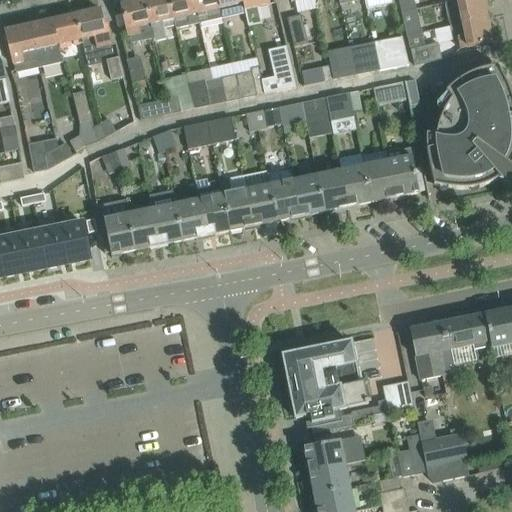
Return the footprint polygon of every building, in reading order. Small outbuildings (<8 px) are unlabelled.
[(144,0),(130,0),(131,2),(121,5),(126,31),(127,30),(130,44),(153,39),(144,0)] [(168,0),(144,0),(153,39),(153,42),(166,39),(162,22),(173,20),(168,0)] [(193,0),(168,0),(173,20),(176,29),(199,24),(193,0)] [(217,0),(193,0),(199,24),(222,19),(219,9),(217,0)] [(241,0),(217,0),(219,9),(222,19),(245,13),(243,4),(241,0)] [(241,0),(243,4),(245,13),(248,26),(261,23),(258,8),(268,6),(266,0),(241,0)] [(445,4),(450,28),(488,19),(483,0),(465,0),(458,2),(445,4)] [(99,9),(76,15),(81,41),(87,67),(101,63),(98,49),(111,46),(106,26),(103,26),(99,9)] [(76,15),(52,20),(58,46),(81,41),(76,15)] [(288,18),(294,47),(309,44),(302,15),(288,18)] [(488,19),(450,28),(453,40),(458,39),(460,50),(467,48),(467,49),(493,43),(488,19)] [(52,20),(29,26),(39,69),(62,63),(58,46),(52,20)] [(420,24),(405,27),(407,37),(422,34),(420,24)] [(39,69),(29,26),(5,31),(13,66),(14,66),(16,74),(39,69)] [(422,34),(407,37),(410,50),(414,66),(441,60),(438,44),(425,47),(422,34)] [(401,38),(374,44),(375,49),(381,71),(408,65),(401,38)] [(374,43),(349,48),(355,76),(381,71),(375,49),(374,43)] [(274,78),(261,81),(264,94),(295,88),(286,48),(268,52),(274,78)] [(330,66),(329,66),(332,81),(355,76),(349,48),(328,52),(330,66)] [(127,59),(132,81),(146,78),(140,55),(127,59)] [(106,60),(111,81),(123,78),(118,57),(106,60)] [(251,72),(236,75),(242,99),(264,94),(261,81),(258,66),(250,68),(251,72)] [(332,81),(329,66),(321,68),(324,83),(332,81)] [(445,93),(452,101),(451,101),(450,101),(450,102),(447,106),(445,110),(442,116),(440,121),(439,126),(437,131),(437,134),(436,136),(426,136),(426,140),(426,144),(426,149),(427,153),(434,186),(437,187),(440,188),(444,189),(448,190),(452,191),(457,191),(461,191),(466,191),(471,190),(476,189),(479,188),(483,187),(486,186),(489,185),(493,183),(496,181),(498,180),(501,183),(502,182),(499,179),(510,169),(511,169),(511,168),(510,167),(511,163),(511,97),(511,96),(508,88),(497,68),(496,68),(493,68),(488,69),(485,70),(480,71),(474,73),(469,76),(466,78),(462,80),(459,82),(456,84),(452,87),(450,88),(448,91),(445,93)] [(236,75),(212,80),(211,80),(217,104),(242,99),(236,75)] [(217,104),(211,80),(188,85),(193,109),(217,104)] [(408,101),(404,83),(396,85),(399,102),(408,101)] [(80,125),(80,137),(85,147),(98,143),(108,138),(101,125),(94,129),(85,92),(73,95),(80,125)] [(358,92),(349,94),(353,112),(362,110),(358,92)] [(353,112),(349,94),(341,96),(328,99),(333,122),(354,118),(353,112)] [(177,98),(167,100),(170,114),(180,112),(177,98)] [(326,99),(313,102),(316,119),(329,116),(326,99)] [(170,114),(167,100),(159,101),(162,116),(170,114)] [(306,121),(302,104),(294,106),(297,123),(306,121)] [(264,112),(255,114),(259,131),(268,130),(267,128),(264,112)] [(259,131),(255,114),(245,116),(249,133),(259,131)] [(0,118),(0,130),(15,127),(13,117),(0,118)] [(216,122),(207,124),(211,142),(212,144),(236,139),(232,119),(216,122)] [(109,121),(101,125),(108,138),(116,134),(109,121)] [(197,126),(183,129),(188,149),(212,144),(211,142),(207,124),(197,126)] [(15,127),(0,130),(0,132),(0,133),(2,139),(16,136),(15,127)] [(169,132),(161,135),(167,152),(176,149),(169,132)] [(167,152),(161,135),(151,139),(158,156),(167,152)] [(85,147),(80,137),(69,143),(75,153),(85,147)] [(66,161),(59,148),(50,153),(44,153),(42,143),(28,146),(34,174),(47,171),(66,161)] [(65,144),(59,148),(66,161),(72,157),(65,144)] [(123,150),(114,154),(121,170),(130,167),(123,150)] [(386,150),(362,155),(372,203),(396,199),(387,153),(386,150)] [(402,150),(387,153),(396,199),(419,194),(411,158),(404,160),(402,150)] [(362,153),(338,158),(341,172),(349,208),(372,203),(362,155),(362,153)] [(121,170),(114,154),(105,157),(112,174),(121,170)] [(0,168),(0,184),(24,180),(21,164),(0,168)] [(291,171),(268,175),(270,187),(277,223),(301,218),(295,188),(293,182),(291,171)] [(341,172),(317,177),(325,213),(349,208),(341,172)] [(317,177),(293,182),(301,218),(325,213),(317,177)] [(229,180),(220,182),(231,232),(254,227),(247,191),(231,194),(229,180)] [(199,201),(198,201),(206,237),(231,232),(220,182),(209,184),(210,188),(196,190),(199,201)] [(270,187),(247,191),(254,227),(277,223),(270,187)] [(44,194),(32,197),(34,205),(46,202),(44,194)] [(32,197),(20,199),(22,207),(34,205),(32,197)] [(198,201),(175,206),(183,242),(206,237),(198,201)] [(175,206),(151,211),(158,247),(183,242),(175,206)] [(151,211),(127,216),(135,252),(158,247),(151,211)] [(135,252),(127,216),(103,220),(111,257),(135,252)] [(94,220),(86,222),(89,234),(97,232),(94,220)] [(82,223),(60,228),(68,265),(90,261),(82,223)] [(60,228),(39,232),(47,270),(68,265),(60,228)] [(39,232),(18,236),(25,274),(47,270),(39,232)] [(18,236),(0,239),(0,257),(4,278),(25,274),(18,236)] [(511,310),(485,316),(491,348),(511,344),(511,310)] [(485,316),(446,324),(452,350),(473,345),(474,350),(490,346),(491,348),(485,316)] [(446,324),(409,331),(410,332),(420,382),(421,381),(439,378),(445,376),(445,373),(454,371),(450,350),(452,350),(446,324)] [(351,343),(283,357),(295,420),(308,417),(311,428),(306,429),(306,430),(315,428),(316,434),(354,426),(353,421),(387,414),(387,413),(385,401),(377,402),(378,407),(351,413),(351,415),(340,418),(339,411),(368,405),(363,382),(359,383),(351,343)] [(413,408),(408,383),(382,388),(385,401),(387,413),(413,408)] [(440,395),(424,399),(429,420),(445,416),(440,395)] [(409,450),(414,476),(427,474),(426,472),(425,468),(422,449),(421,444),(419,436),(407,438),(409,450)] [(460,436),(421,444),(422,449),(425,468),(426,472),(427,474),(427,478),(433,484),(468,477),(460,436)] [(303,449),(308,473),(345,465),(365,461),(360,437),(303,449)] [(414,476),(409,450),(397,453),(402,479),(414,476)] [(308,473),(313,496),(350,489),(345,465),(308,473)] [(380,495),(382,506),(406,501),(404,490),(401,490),(398,477),(379,481),(382,494),(380,495)] [(313,496),(316,511),(354,511),(350,489),(313,496)] [(408,511),(406,501),(382,506),(383,511),(408,511)]
